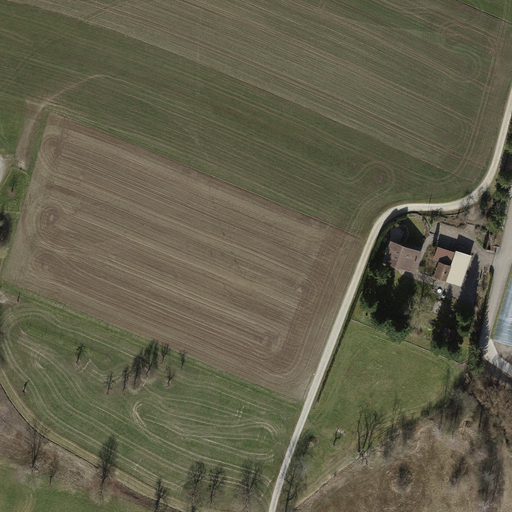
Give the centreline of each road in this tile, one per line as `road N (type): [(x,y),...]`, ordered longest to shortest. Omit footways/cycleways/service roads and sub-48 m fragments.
road 1 (track): [(271,511),(379,224),(400,207),(456,207),(477,196),(495,167),(511,104)]
road 2 (track): [(217,511),(150,491),(61,442),(29,417),(0,369)]
